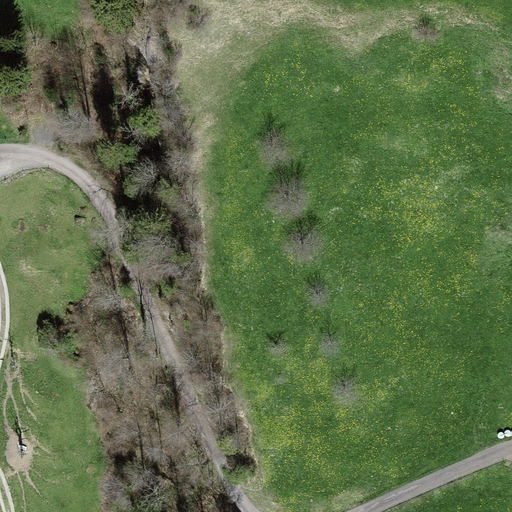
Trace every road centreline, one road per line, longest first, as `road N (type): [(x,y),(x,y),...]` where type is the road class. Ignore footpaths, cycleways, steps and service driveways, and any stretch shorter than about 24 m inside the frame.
road 1 (unclassified): [(247,511),(218,465),(94,190),(61,165),(0,150)]
road 2 (unclassified): [(511,448),(361,511)]
